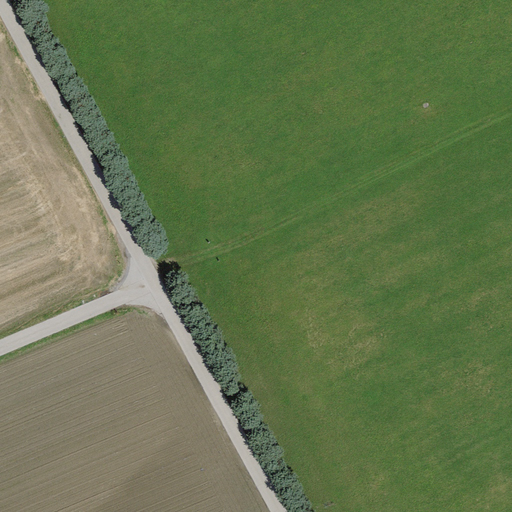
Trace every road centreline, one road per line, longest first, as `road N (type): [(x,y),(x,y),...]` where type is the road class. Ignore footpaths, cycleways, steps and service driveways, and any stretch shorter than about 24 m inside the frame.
road 1 (unclassified): [(0,12),(141,287)]
road 2 (unclassified): [(141,287),(266,511)]
road 3 (unclassified): [(141,287),(0,348)]
